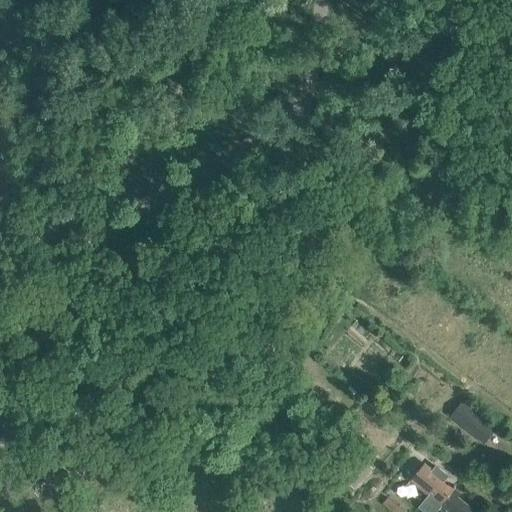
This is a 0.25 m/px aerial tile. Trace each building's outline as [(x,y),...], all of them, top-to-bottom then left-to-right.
[(484,442),(496,427),(463,400),(451,415),(484,442)] [(313,407),(290,413),(294,428),(316,422),(313,407)] [(327,436),(330,431),(324,426),(320,430),(327,436)] [(358,433),(348,443),(355,449),(365,439),(358,433)] [(354,488),(372,467),(355,452),(336,472),(354,488)] [(449,511),(469,511),(472,508),(457,496),(461,491),(445,479),(448,475),(440,468),(437,472),(423,461),(409,480),(427,494),(417,507),(423,511),(435,511),(441,506),(449,511)] [(400,511),(403,509),(388,497),(382,504),(392,511),(400,511)]
